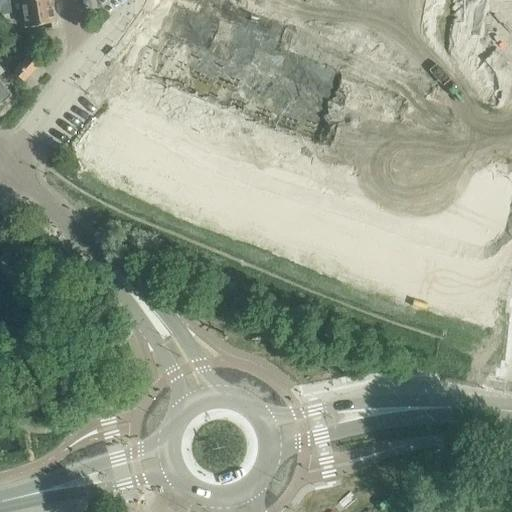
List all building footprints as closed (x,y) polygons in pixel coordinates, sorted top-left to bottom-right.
[(29,0),(52,0),(56,22),(52,0),(0,0),(1,5),(29,0)] [(26,27),(56,22),(52,0),(29,0),(1,5),(3,15),(24,11),(26,27)] [(159,32),(124,95),(154,113),(158,107),(224,144),(222,151),(359,195),(361,190),(379,196),(378,201),(402,209),(404,204),(422,210),(421,215),(447,223),(449,218),(459,221),(457,227),(481,235),(497,224),(511,71),(511,0),(187,0),(175,37),(159,32)] [(25,81),(41,65),(31,54),(15,71),(25,81)] [(0,104),(12,95),(0,79),(0,104)]
